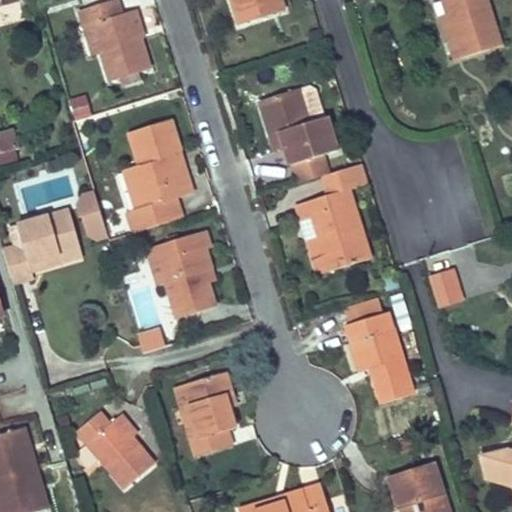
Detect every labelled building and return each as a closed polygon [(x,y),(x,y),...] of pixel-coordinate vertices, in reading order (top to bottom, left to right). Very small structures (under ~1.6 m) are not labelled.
[(111,0),(80,10),(84,26),(92,24),(100,51),(109,81),(122,77),(137,72),(152,68),(143,37),(135,11),(121,15),(116,0),(111,0)] [(231,0),(239,24),(283,10),(280,0),(231,0)] [(441,0),(446,14),(459,58),(500,45),(485,0),(441,0)] [(139,9),(135,11),(143,37),(147,35),(139,9)] [(459,58),(446,14),(439,17),(452,60),(459,58)] [(92,24),(84,26),(92,53),(100,51),(92,24)] [(137,72),(122,77),(125,84),(139,80),(137,72)] [(315,84),(296,89),(306,124),(325,118),(315,84)] [(258,101),(268,135),(279,132),(284,148),(295,184),(321,175),(328,173),(323,156),(336,152),(325,118),(306,124),(296,89),(258,101)] [(85,95),(71,99),(76,115),(90,112),(85,95)] [(179,219),(173,200),(192,194),(186,177),(179,178),(171,152),(178,150),(168,119),(128,132),(139,166),(130,169),(142,209),(136,211),(125,214),(130,233),(179,219)] [(279,132),(268,135),(273,150),(284,148),(279,132)] [(0,167),(19,163),(12,134),(0,136),(0,167)] [(186,177),(178,150),(171,152),(179,178),(186,177)] [(296,205),(301,221),(312,217),(318,238),(315,239),(325,272),(370,258),(349,190),(367,184),(361,163),(328,173),(321,175),(328,196),(296,205)] [(142,209),(130,169),(123,171),(136,211),(142,209)] [(108,239),(95,194),(77,199),(90,244),(108,239)] [(23,244),(2,249),(13,284),(34,277),(32,271),(29,264),(80,249),(68,210),(17,224),(23,244)] [(312,217),(301,221),(317,275),(325,272),(315,239),(318,238),(312,217)] [(206,232),(156,246),(167,282),(177,318),(216,307),(209,283),(205,271),(213,269),(207,248),(211,247),(206,232)] [(167,282),(156,246),(148,249),(158,284),(167,282)] [(80,249),(29,264),(32,271),(82,257),(80,249)] [(213,269),(205,271),(209,283),(217,280),(213,269)] [(461,298),(452,270),(428,278),(437,306),(461,298)] [(400,295),(392,297),(401,327),(409,325),(400,295)] [(380,315),(376,301),(348,309),(352,323),(380,315)] [(345,326),(349,341),(357,338),(366,369),(372,367),(383,403),(414,394),(388,313),(380,315),(352,323),(345,326)] [(161,332),(138,337),(142,354),(165,349),(161,332)] [(357,338),(349,341),(358,371),(366,369),(357,338)] [(224,373),(183,385),(198,437),(191,439),(196,456),(230,446),(225,429),(234,427),(227,402),(225,395),(230,393),(224,373)] [(183,385),(176,387),(191,439),(198,437),(183,385)] [(97,412),(75,431),(123,489),(152,465),(131,439),(136,434),(120,415),(108,424),(97,412)] [(24,428),(0,434),(0,511),(34,511),(47,508),(42,490),(35,492),(22,447),(28,445),(24,428)] [(414,451),(410,436),(396,440),(400,455),(414,451)] [(42,490),(28,445),(22,447),(35,492),(42,490)] [(479,456),(487,479),(510,485),(511,484),(511,451),(503,449),(479,456)] [(398,509),(402,509),(410,506),(411,511),(448,511),(433,462),(389,476),(398,509)] [(261,511),(259,504),(238,510),(238,511),(328,511),(320,485),(281,496),(283,504),(261,511)] [(281,496),(259,504),(261,511),(283,504),(281,496)]
